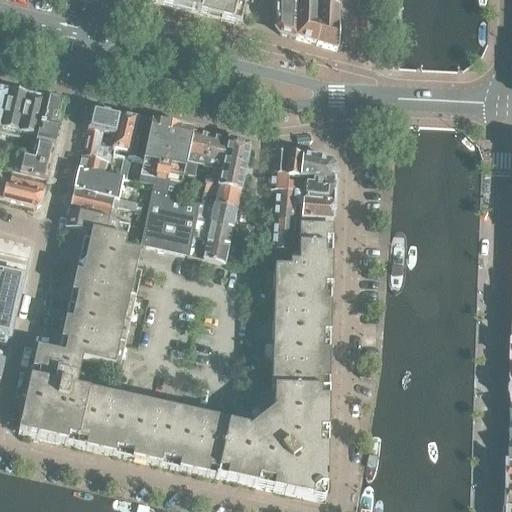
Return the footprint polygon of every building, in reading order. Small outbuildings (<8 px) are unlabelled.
[(134,0),(240,27),(247,0),(134,0)] [(275,0),(276,32),(279,37),(295,41),(297,0),(275,0)] [(307,0),(307,1),(297,0),(295,41),(316,47),(317,0),(307,0)] [(317,0),(316,47),(338,53),(339,0),(317,0)] [(0,131),(9,93),(0,91),(0,131)] [(0,137),(16,141),(26,97),(9,93),(0,131),(0,137)] [(36,146),(40,129),(46,102),(26,97),(16,141),(35,145),(36,146)] [(64,106),(46,102),(40,129),(43,129),(43,127),(48,128),(48,126),(59,128),(64,106)] [(92,112),(87,135),(102,139),(100,149),(107,150),(108,147),(115,148),(121,119),(92,112)] [(108,147),(107,150),(107,151),(112,152),(111,159),(123,162),(119,181),(122,182),(135,123),(121,119),(115,148),(108,147)] [(122,182),(124,182),(126,183),(130,163),(142,166),(151,126),(135,123),(122,182)] [(53,153),(59,128),(48,126),(48,128),(43,127),(43,129),(40,129),(36,146),(35,145),(34,149),(53,153)] [(142,166),(139,178),(138,186),(152,189),(148,209),(146,219),(139,250),(190,261),(194,242),(198,223),(197,223),(199,211),(200,211),(201,208),(191,206),(178,203),(181,190),(184,178),(194,135),(178,132),(166,129),(151,126),(142,166)] [(102,139),(87,135),(81,159),(109,165),(111,159),(112,152),(107,151),(107,150),(100,149),(102,139)] [(194,135),(184,178),(181,190),(198,193),(203,168),(204,169),(210,138),(194,135)] [(210,138),(204,169),(212,171),(210,178),(207,178),(206,179),(219,182),(228,142),(210,138)] [(206,179),(205,187),(240,194),(249,151),(246,147),(228,142),(219,182),(206,179)] [(10,156),(0,154),(0,172),(5,174),(46,185),(53,153),(34,149),(31,161),(10,156)] [(271,173),(271,177),(288,178),(288,156),(273,154),(271,173)] [(302,159),(288,156),(288,178),(288,181),(301,182),(302,159)] [(81,159),(78,172),(107,178),(109,165),(81,159)] [(302,159),(301,182),(305,182),(334,185),(334,170),(335,170),(331,165),(302,159)] [(5,174),(0,172),(0,187),(43,198),(46,185),(5,174)] [(124,182),(122,182),(119,181),(107,178),(78,172),(74,192),(119,203),(120,202),(124,182)] [(271,177),(270,194),(277,195),(277,194),(292,195),(304,196),(305,182),(301,182),(288,181),(288,178),(271,177)] [(305,182),(304,196),(304,205),(333,207),(334,185),(305,182)] [(43,198),(0,187),(0,203),(36,213),(40,211),(43,198)] [(240,194),(205,187),(201,201),(202,201),(202,205),(210,207),(211,201),(208,200),(209,197),(216,198),(214,208),(236,212),(240,194)] [(119,203),(74,192),(69,214),(94,220),(94,217),(98,218),(99,216),(110,219),(112,209),(135,214),(134,217),(146,219),(148,209),(120,202),(119,203)] [(275,223),(294,225),(294,222),(295,212),(291,212),(292,195),(277,194),(277,195),(275,223)] [(292,195),(291,212),(295,212),(295,209),(301,210),(300,222),(300,224),(333,224),(333,207),(304,205),(304,196),(292,195)] [(202,201),(201,201),(193,199),(191,206),(201,208),(202,205),(202,201)] [(201,208),(200,211),(206,212),(205,216),(211,217),(210,225),(209,226),(232,231),(236,212),(214,208),(210,207),(202,205),(201,208)] [(91,238),(88,248),(86,258),(85,264),(80,262),(79,262),(74,283),(58,357),(44,354),(37,384),(30,382),(18,437),(312,503),(326,492),(333,230),(299,229),(298,267),(290,267),(290,271),(273,271),(273,278),(271,393),(253,392),(253,405),(245,412),(234,409),(230,426),(87,394),(86,395),(76,393),(82,364),(114,371),(135,275),(136,269),(138,259),(123,256),(129,228),(109,223),(110,219),(99,216),(98,218),(94,217),(94,220),(69,214),(65,232),(91,238)] [(210,225),(198,223),(194,242),(228,249),(232,231),(209,226),(210,225)] [(268,223),(267,230),(274,231),(273,238),(293,240),(294,225),(275,223),(268,223)] [(266,247),(265,252),(292,255),(293,240),(273,238),(272,247),(266,247)] [(194,242),(190,261),(224,268),(228,249),(194,242)] [(0,346),(8,348),(24,279),(0,272),(0,346)]
